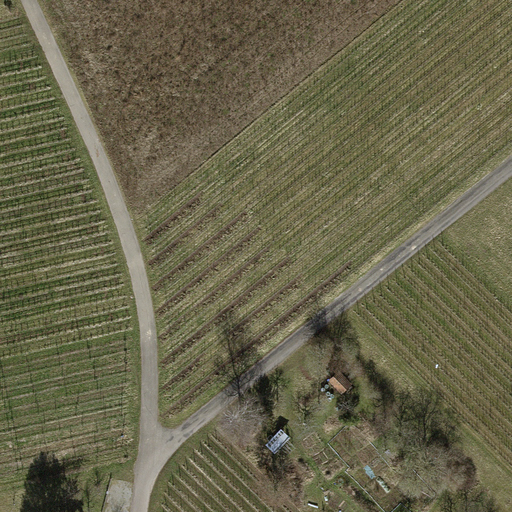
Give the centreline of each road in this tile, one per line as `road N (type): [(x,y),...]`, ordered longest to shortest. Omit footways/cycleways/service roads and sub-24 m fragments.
road 1 (track): [(142,511),(148,327),(138,268),(80,109),(28,0)]
road 2 (track): [(148,463),(511,167)]
